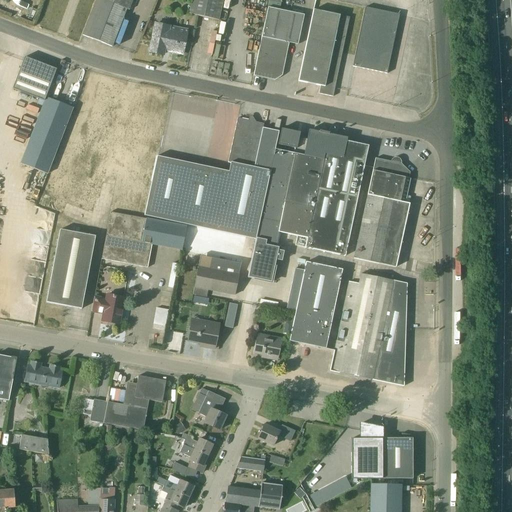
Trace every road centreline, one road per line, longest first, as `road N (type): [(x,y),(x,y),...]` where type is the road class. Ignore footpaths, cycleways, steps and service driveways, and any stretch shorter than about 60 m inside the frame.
road 1 (motorway): [(503,0),(508,511)]
road 2 (unclassified): [(442,136),(125,72),(0,24)]
road 3 (unclassified): [(443,419),(442,136)]
road 4 (unclassified): [(258,383),(0,332)]
road 5 (unclassified): [(443,419),(258,383)]
road 6 (unclassified): [(203,511),(258,383)]
road 7 (unclassified): [(442,136),(436,0)]
